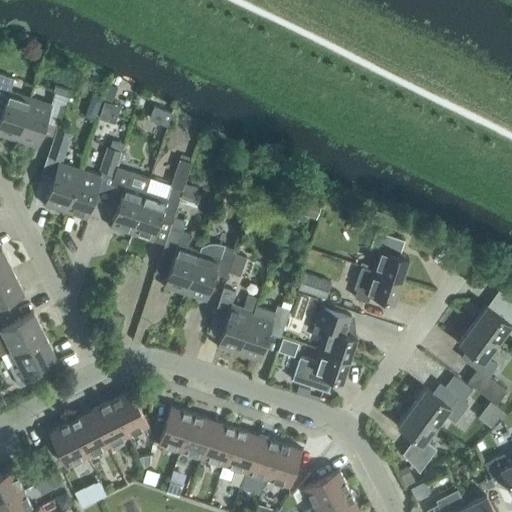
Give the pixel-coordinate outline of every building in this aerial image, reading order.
[(0,134),(16,140),(30,96),(10,89),(14,77),(0,72),(0,134)] [(54,84),(52,91),(55,92),(53,99),(65,103),(67,95),(69,89),(54,84)] [(112,84),(108,96),(114,98),(118,86),(112,84)] [(37,147),(52,103),(30,96),(16,140),(37,147)] [(141,96),(135,106),(143,111),(149,100),(141,96)] [(120,105),(103,100),(98,117),(114,123),(120,105)] [(95,118),(97,110),(90,108),(87,109),(85,114),(95,118)] [(167,127),(172,112),(166,110),(161,124),(167,127)] [(56,127),(41,174),(53,178),(58,160),(62,161),(72,132),(56,127)] [(113,174),(121,150),(107,145),(99,169),(113,174)] [(151,178),(150,178),(131,233),(153,240),(160,218),(171,222),(174,216),(181,198),(180,197),(185,183),(188,174),(192,163),(181,159),(177,170),(172,185),(151,178)] [(65,211),(80,167),(62,161),(58,160),(53,178),(44,204),(65,211)] [(87,218),(101,174),(80,167),(65,211),(87,218)] [(131,233),(150,178),(118,167),(112,183),(124,187),(110,226),(131,233)] [(195,187),(185,183),(180,197),(181,198),(192,202),(195,193),(193,192),(195,187)] [(316,218),(322,202),(306,196),(299,212),(316,218)] [(185,293),(199,249),(187,245),(191,233),(182,230),(186,220),(174,216),(171,222),(161,254),(172,258),(163,286),(185,293)] [(378,247),(371,268),(401,279),(409,256),(400,253),(405,239),(376,229),(371,244),(378,247)] [(228,271),(235,252),(236,248),(217,242),(208,243),(201,246),(200,249),(199,249),(185,293),(206,300),(215,272),(227,276),(228,271)] [(0,246),(0,274),(12,268),(1,246),(0,246)] [(247,256),(235,252),(228,271),(240,275),(247,256)] [(394,301),(401,279),(371,268),(371,269),(362,266),(354,288),(357,289),(354,297),(367,301),(370,293),(394,301)] [(23,290),(12,268),(0,274),(0,314),(10,310),(5,300),(23,290)] [(325,298),(331,280),(304,270),(298,288),(325,298)] [(238,353),(253,309),(252,308),(256,297),(248,294),(244,306),(232,302),(236,290),(224,286),(214,314),(226,318),(217,346),(238,353)] [(511,297),(509,295),(497,311),(486,303),(472,322),(498,341),(506,330),(511,333),(511,297)] [(280,336),(289,308),(277,304),(275,310),(255,304),(253,309),(238,353),(259,360),(269,332),(280,336)] [(324,335),(319,348),(349,358),(357,336),(345,332),(351,315),(321,305),(312,331),(324,335)] [(284,323),(293,326),(298,311),(289,308),(284,323)] [(15,320),(10,310),(0,314),(0,352),(1,354),(12,348),(12,349),(44,333),(33,310),(15,320)] [(116,334),(122,315),(109,311),(103,331),(116,334)] [(497,364),(487,356),(498,341),(472,322),(458,341),(467,348),(461,355),(478,368),(488,376),(497,364)] [(290,336),(292,328),(284,325),(282,330),(281,333),(290,336)] [(56,355),(44,333),(12,349),(18,361),(10,365),(20,386),(42,375),(37,364),(56,355)] [(295,354),(299,342),(283,337),(279,349),(295,354)] [(342,380),(349,358),(319,348),(315,361),(299,356),(292,378),(291,377),(290,378),(330,391),(330,390),(328,390),(333,377),(342,380)] [(488,376),(478,368),(468,381),(497,403),(507,389),(488,376)] [(468,402),(463,399),(473,386),(454,373),(444,385),(451,390),(444,400),(425,386),(411,405),(437,424),(445,413),(455,420),(468,402)] [(131,389),(110,399),(127,434),(148,423),(131,389)] [(127,434),(110,399),(90,410),(107,444),(127,434)] [(181,448),(193,412),(170,405),(158,441),(181,448)] [(425,439),(437,424),(411,405),(397,424),(414,436),(402,452),(420,471),(420,470),(436,447),(425,439)] [(107,444),(90,410),(70,420),(87,454),(107,444)] [(202,455),(214,419),(193,412),(181,448),(202,455)] [(224,463),(236,426),(214,419),(202,455),(224,463)] [(87,454),(70,420),(49,430),(66,465),(87,454)] [(245,470),(257,433),(236,426),(224,463),(236,466),(231,482),(238,484),(243,469),(245,470)] [(267,477),(279,440),(257,433),(245,470),(267,477)] [(289,484),(301,448),(279,440),(267,477),(289,484)] [(511,461),(509,463),(503,452),(484,462),(491,476),(502,471),(511,491),(511,461)] [(138,456),(144,467),(150,462),(149,454),(138,456)] [(405,481),(414,476),(408,464),(399,469),(405,481)] [(0,500),(24,488),(13,467),(0,473),(0,500)] [(153,483),(157,471),(146,468),(142,479),(153,483)] [(349,489),(339,468),(304,485),(315,506),(349,489)] [(61,482),(57,473),(47,478),(52,487),(61,482)] [(484,489),(495,484),(491,476),(480,482),(484,489)] [(183,485),(170,481),(167,490),(180,494),(183,485)] [(0,511),(26,511),(34,509),(34,508),(24,488),(0,500),(0,511)] [(353,511),(359,509),(349,489),(315,506),(317,511),(353,511)] [(61,507),(73,501),(67,491),(55,497),(61,507)] [(495,511),(486,493),(465,503),(469,511),(495,511)] [(469,511),(465,503),(453,509),(445,494),(436,499),(438,503),(427,509),(428,511),(469,511)] [(271,511),(273,508),(257,503),(254,511),(271,511)]
